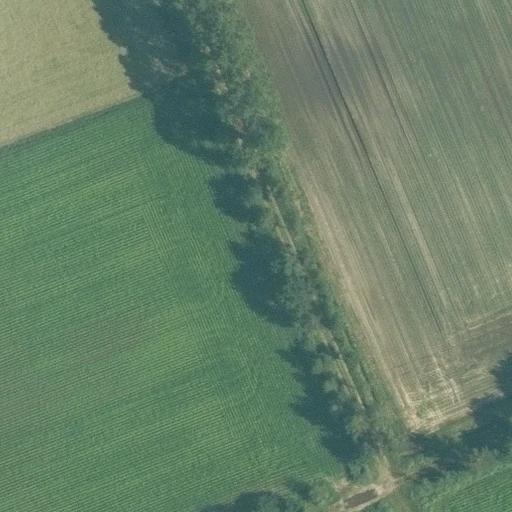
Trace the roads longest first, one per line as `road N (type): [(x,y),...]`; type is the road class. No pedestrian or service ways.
road 1 (unknown): [(384,486),(185,0)]
road 2 (track): [(317,511),(511,437)]
